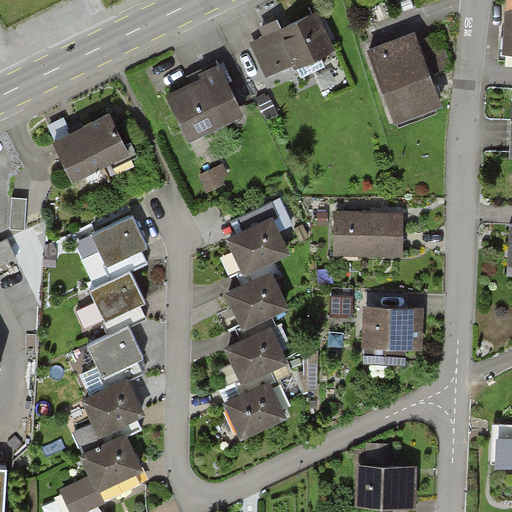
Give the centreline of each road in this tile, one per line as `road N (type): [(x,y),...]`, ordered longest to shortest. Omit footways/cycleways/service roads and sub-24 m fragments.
road 1 (residential): [(456,384),(216,496),(191,496),(177,464),(186,210)]
road 2 (residential): [(477,0),(456,384)]
road 3 (primary): [(0,97),(200,0)]
road 4 (residential): [(456,384),(451,511)]
